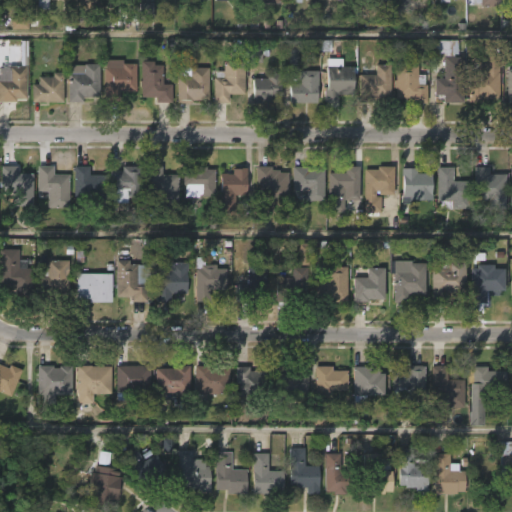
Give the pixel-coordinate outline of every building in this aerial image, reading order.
[(51,0),(51,8),(40,8),(40,0),(51,0)] [(101,0),(101,8),(90,8),(90,4),(80,4),(80,0),(101,0)] [(153,3),(139,3),(139,19),(153,19),(153,3)] [(25,29),(25,15),(11,16),(11,30),(25,29)] [(451,54),(451,56),(460,56),(460,102),(441,102),(441,94),(432,94),(432,78),(441,78),(441,69),(438,69),(439,54),(427,53),(427,39),(455,40),(455,54),(451,54)] [(261,46),(247,47),(248,62),(262,62),(261,46)] [(298,63),(297,48),(284,48),(285,63),(298,63)] [(474,102),(465,102),(465,84),(469,84),(471,64),(481,64),(481,55),(497,56),(496,99),(474,99),(474,102)] [(136,64),(135,91),(103,90),(104,59),(122,60),(122,63),(136,64)] [(153,61),(152,65),(162,65),(162,84),(170,84),(170,102),(155,102),(155,98),(140,98),(140,61),(153,61)] [(244,61),(244,93),(228,93),(228,103),(213,103),(213,78),(215,78),(216,71),(223,71),(223,61),(244,61)] [(408,62),(408,65),(417,65),(417,75),(425,75),(425,85),(426,85),(426,104),(411,104),(411,99),(395,98),(396,62),(408,62)] [(79,103),(68,102),(68,66),(100,65),(100,95),(82,95),(82,103),(79,103)] [(372,102),(359,102),(359,75),(375,75),(375,65),(390,65),(390,99),(376,99),(376,102),(372,102)] [(0,101),(0,79),(8,79),(8,66),(26,66),(26,95),(21,95),(21,101),(0,101)] [(327,101),(325,101),(325,66),(357,66),(357,73),(351,73),(351,101),(327,101)] [(177,100),(176,77),(178,77),(178,70),(208,68),(208,99),(177,100)] [(291,104),(288,104),(288,84),(294,84),(294,76),(299,76),(299,71),(317,71),(315,104),(291,104)] [(278,73),(276,102),(254,100),(256,78),(265,79),(265,72),(278,73)] [(31,103),(31,84),(38,83),(37,77),(52,76),(52,73),(62,73),(63,102),(31,103)] [(31,180),(31,203),(0,202),(0,165),(15,165),(15,172),(32,173),(31,180)] [(52,165),(52,174),(68,174),(68,206),(47,206),(47,191),(37,191),(37,165),(52,165)] [(343,212),(327,212),(327,172),(344,172),(344,165),(358,165),(358,200),(343,200),(343,212)] [(104,182),(104,205),(89,205),(89,198),(72,198),(73,166),(88,166),(88,173),(105,174),(104,182)] [(141,167),(140,188),(136,187),(136,197),(125,197),(125,202),(113,202),(113,194),(108,194),(109,171),(121,171),(121,166),(141,167)] [(204,166),(204,170),(213,170),(213,195),(181,195),(182,169),(190,169),(190,166),(204,166)] [(450,173),(450,180),(466,181),(466,209),(438,208),(438,200),(433,200),(433,166),(450,167),(450,173)] [(160,167),(160,175),(176,175),(176,205),(148,206),(148,187),(146,187),(146,167),(160,167)] [(270,167),(270,170),(278,170),(278,172),(287,172),(287,199),(273,199),(273,215),(259,215),(259,184),(254,184),(254,167),(270,167)] [(306,167),(306,168),(323,168),(323,201),(305,201),(305,191),(291,191),(292,167),(306,167)] [(380,213),(378,213),(378,219),(364,219),(364,213),(363,213),(363,219),(357,219),(357,210),(363,210),(364,170),(376,170),(376,167),(393,167),(392,196),(380,195),(380,213)] [(414,168),(414,173),(428,173),(427,200),(411,200),(411,208),(398,208),(399,167),(414,168)] [(489,167),(489,174),(506,174),(505,208),(493,208),(493,202),(472,201),(473,167),(489,167)] [(234,214),(218,213),(219,173),(232,173),(232,168),(245,169),(245,195),(234,195),(234,214)] [(297,265),(309,265),(309,243),(297,243),(297,265)] [(0,249),(18,249),(18,268),(33,268),(33,297),(17,297),(17,289),(14,289),(14,286),(0,286),(0,249)] [(337,265),(337,251),(326,251),(326,265),(337,265)] [(204,258),(204,265),(216,265),(216,269),(226,269),(225,289),(210,289),(210,303),(194,303),(195,258),(204,258)] [(128,259),(128,262),(137,262),(137,282),(146,282),(146,301),(131,301),(131,295),(114,295),(115,259),(128,259)] [(435,302),(430,302),(430,259),(466,259),(466,293),(448,293),(448,302),(435,302)] [(39,301),(38,301),(38,276),(41,276),(41,263),(48,263),(47,261),(68,260),(69,294),(48,294),(48,301),(39,301)] [(408,260),(408,263),(421,263),(421,294),(406,294),(406,304),(390,304),(391,260),(408,260)] [(161,301),(155,302),(155,271),(170,270),(170,262),(187,262),(187,272),(185,272),(185,293),(170,293),(170,301),(161,301)] [(260,265),(260,267),(267,267),(267,298),(254,298),(254,304),(236,304),(236,284),(247,284),(247,264),(260,265)] [(490,265),(490,268),(501,268),(500,290),(483,290),(483,303),(468,302),(468,268),(474,268),(474,265),(490,265)] [(275,297),(274,297),(274,277),(288,277),(289,267),(304,267),(304,297),(275,297)] [(346,267),(345,303),(332,303),(332,300),(321,300),(321,275),(325,275),(325,267),(346,267)] [(357,302),(351,302),(352,277),(366,277),(366,268),(383,268),(383,300),(367,300),(367,303),(357,302)] [(111,299),(103,299),(103,302),(95,302),(95,299),(83,299),(82,273),(111,273),(111,299)] [(0,362),(8,366),(9,363),(21,368),(11,395),(0,390),(0,362)] [(52,365),(52,368),(58,368),(58,366),(71,366),(71,392),(54,392),(54,400),(42,400),(42,394),(37,394),(37,365),(52,365)] [(89,365),(110,366),(110,393),(89,392),(89,403),(75,402),(75,365),(89,365)] [(130,400),(114,400),(115,365),(150,366),(149,391),(136,391),(136,396),(130,396),(130,400)] [(419,365),(421,366),(421,400),(413,403),(389,403),(389,371),(405,371),(405,367),(407,367),(407,365),(419,365)] [(444,365),(444,379),(461,379),(461,407),(444,407),(444,406),(437,404),(435,397),(428,397),(429,365),(444,365)] [(185,366),(185,401),(157,401),(157,393),(152,393),(152,368),(172,368),(172,366),(185,366)] [(206,366),(207,368),(226,368),(226,393),(191,394),(191,366),(206,366)] [(246,370),(246,372),(263,371),(264,398),(233,399),(232,367),(246,366),(246,370)] [(288,367),(287,373),(305,374),(304,398),(271,397),(272,366),(288,367)] [(329,366),(329,370),(344,371),(344,391),(328,391),(328,398),(311,399),(311,366),(329,366)] [(486,366),(486,370),(505,370),(504,390),(492,389),(492,398),(483,398),(483,425),(468,425),(469,383),(472,383),(472,366),(486,366)] [(375,367),(375,373),(381,373),(380,395),(363,395),(363,403),(350,403),(350,367),(375,367)] [(511,492),(504,492),(504,475),(498,475),(498,442),(511,442),(511,492)] [(135,446),(143,462),(157,454),(170,478),(167,480),(168,481),(158,487),(154,481),(140,488),(122,454),(135,446)] [(305,448),(304,465),(318,465),(318,493),(303,493),(303,487),(288,486),(288,447),(305,448)] [(411,448),(411,458),(425,459),(425,494),(412,494),(412,488),(402,488),(402,485),(395,485),(396,448),(411,448)] [(210,466),(209,491),(197,491),(198,487),(191,487),(191,484),(175,484),(175,450),(191,450),(191,459),(204,459),(204,466),(210,466)] [(231,452),(231,469),(246,469),(246,493),(226,492),(226,490),(214,489),(215,451),(231,452)] [(266,452),(266,470),(282,470),(282,492),(251,492),(252,452),(266,452)] [(337,454),(337,471),(352,472),(352,492),(342,492),(342,495),(329,494),(329,492),(322,492),(322,453),(337,454)] [(374,458),(373,471),(388,471),(388,492),(380,492),(380,495),(360,494),(361,491),(356,491),(356,453),(374,453),(374,458)] [(446,454),(446,463),(456,463),(455,471),(461,471),(461,492),(453,492),(453,494),(431,494),(431,454),(446,454)] [(118,470),(117,477),(120,477),(116,502),(85,497),(89,472),(92,473),(94,465),(118,470)]
